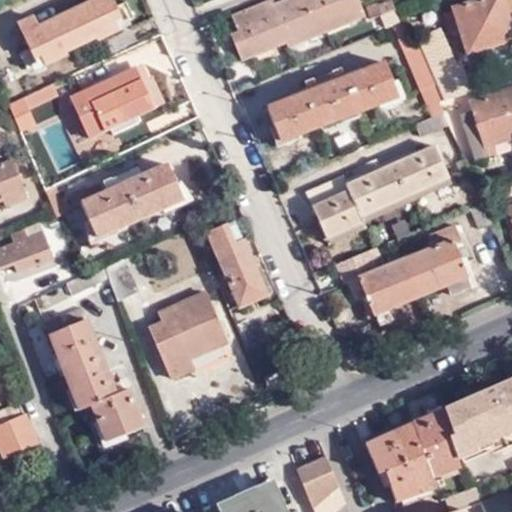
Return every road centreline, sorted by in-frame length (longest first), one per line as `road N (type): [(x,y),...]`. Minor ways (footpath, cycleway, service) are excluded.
road 1 (residential): [(167,0),(347,403)]
road 2 (tertiary): [(99,511),(347,403)]
road 3 (tertiary): [(347,403),(511,335)]
